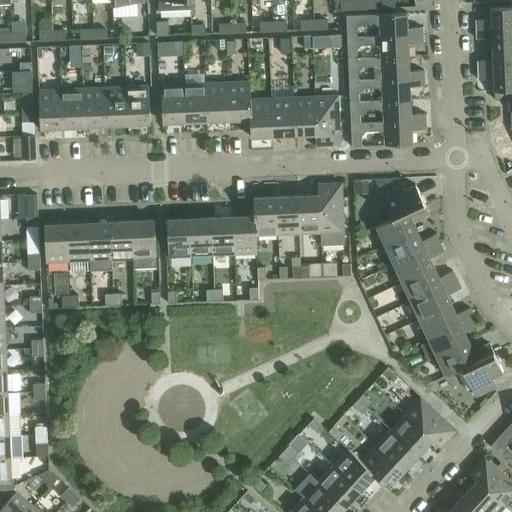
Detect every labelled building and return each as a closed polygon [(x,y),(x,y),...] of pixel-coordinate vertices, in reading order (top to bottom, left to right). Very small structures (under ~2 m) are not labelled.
[(158,0),(159,11),(192,10),(191,0),(158,0)] [(366,0),(354,1),(354,10),(367,9),(366,0)] [(381,0),(382,1),(382,9),(395,8),(395,0),(381,0)] [(354,10),(354,1),(341,2),(341,10),(354,10)] [(477,20),(477,30),(511,28),(511,7),(492,8),(492,20),(477,20)] [(347,16),(347,38),(422,35),(422,27),(408,28),(407,14),(347,16)] [(328,20),(314,21),(315,30),(328,29),(328,20)] [(315,30),(314,21),(301,22),(301,30),(315,30)] [(287,22),(274,23),(274,31),(287,31),(287,22)] [(274,31),(274,23),(260,23),(261,32),(274,31)] [(233,33),(233,24),(219,25),(220,34),(233,33)] [(246,24),(233,24),(233,33),(246,33),(246,24)] [(205,26),(192,26),(192,35),(206,34),(205,26)] [(511,28),(477,30),(478,40),(493,39),(493,50),(511,48),(511,28)] [(94,39),(94,30),(80,31),(81,40),(94,39)] [(107,30),(94,30),(94,39),(107,38),(107,30)] [(66,31),(53,32),(53,41),(67,40),(66,31)] [(53,41),(53,32),(40,33),(40,41),(53,41)] [(26,33),(12,34),(13,42),(26,42),(26,33)] [(0,42),(13,42),(12,34),(0,34),(0,42)] [(342,35),(328,35),(329,47),(342,47),(342,35)] [(422,35),(347,38),(348,60),(409,57),(408,43),(423,43),(422,35)] [(313,36),(304,36),(305,49),(313,49),(313,48),(313,36)] [(289,38),(281,39),(281,53),(289,53),(289,38)] [(224,39),(215,40),(216,49),(225,48),(224,39)] [(235,40),(227,41),(227,54),(236,54),(235,40)] [(150,42),(137,43),(137,55),(150,55),(150,42)] [(80,46),(69,46),(70,56),(80,56),(80,46)] [(479,61),(479,70),(511,69),(511,48),(493,50),(494,60),(479,61)] [(90,49),(82,50),(82,62),(91,62),(90,49)] [(409,57),(348,60),(349,81),(424,78),(424,71),(410,71),(409,57)] [(20,63),(20,71),(32,71),(32,62),(20,63)] [(511,69),(479,70),(479,80),(495,79),(495,90),(511,89),(511,69)] [(32,71),(20,71),(21,79),(33,79),(32,71)] [(424,78),(349,81),(350,103),(411,100),(410,87),(425,86),(424,78)] [(250,82),(228,83),(229,120),(251,119),(250,100),(251,100),(250,82)] [(228,83),(206,84),(208,121),(229,120),(228,83)] [(206,84),(185,85),(186,122),(208,121),(206,84)] [(186,122),(185,85),(162,85),(163,123),(186,122)] [(149,86),(127,87),(128,125),(151,124),(149,86)] [(127,87),(105,88),(107,125),(128,125),(127,87)] [(105,88),(83,89),(85,126),(86,126),(107,125),(105,88)] [(83,89),(62,90),(63,130),(86,129),(86,126),(85,126),(83,89)] [(511,89),(495,90),(495,100),(511,99),(511,128),(511,89)] [(63,130),(62,90),(39,91),(41,131),(63,130)] [(338,96),(315,97),(317,135),(316,135),(317,145),(340,144),(338,96)] [(315,97),(294,98),(295,135),(316,135),(317,135),(315,97)] [(294,98),(272,99),(274,136),(295,135),(294,98)] [(251,119),(251,137),(274,136),(272,99),(251,100),(250,100),(251,119)] [(411,100),(350,103),(351,125),(426,122),(426,114),(411,114),(411,100)] [(22,106),(22,114),(34,114),(34,106),(22,106)] [(34,114),(22,114),(22,122),(34,122),(34,114)] [(426,122),(351,125),(352,146),(351,146),(351,147),(413,144),(412,130),(426,129),(426,122)] [(35,135),(23,136),(24,160),(36,159),(35,135)] [(367,179),(355,180),(355,192),(368,192),(367,179)] [(380,190),(393,219),(394,220),(425,205),(416,186),(406,190),(401,180),(380,190)] [(317,185),(318,195),(319,195),(321,233),(322,245),(344,244),(342,184),(317,185)] [(25,195),(26,219),(38,219),(37,195),(25,195)] [(319,195),(318,195),(298,196),(300,234),(321,233),(319,195)] [(298,196),(276,197),(278,235),(300,234),(298,196)] [(254,198),(254,216),(255,216),(256,236),(257,236),(278,235),(276,197),(254,198)] [(377,227),(386,246),(418,231),(413,221),(429,214),(425,205),(394,220),(393,219),(377,227)] [(254,216),(233,217),(235,255),(258,254),(257,236),(256,236),(255,216),(254,216)] [(233,217),(212,218),(213,255),(235,255),(233,217)] [(212,218),(190,219),(192,256),(213,255),(212,218)] [(38,219),(26,219),(27,227),(39,227),(38,219)] [(192,256),(190,219),(168,220),(169,257),(192,256)] [(132,221),(134,259),(134,269),(157,268),(155,220),(132,221)] [(90,221),(67,222),(69,262),(91,261),(89,223),(90,223),(90,221)] [(132,221),(111,222),(112,260),(134,259),(132,221)] [(69,262),(67,222),(45,223),(46,263),(69,262)] [(111,222),(90,223),(89,223),(91,261),(91,271),(113,270),(112,260),(111,222)] [(418,231),(386,246),(394,264),(440,243),(436,234),(422,241),(418,231)] [(440,243),(394,264),(403,283),(435,268),(430,258),(444,252),(440,243)] [(28,254),(28,262),(40,262),(40,254),(28,254)] [(40,262),(28,262),(28,270),(40,270),(40,262)] [(352,276),(351,264),(343,264),(343,276),(352,276)] [(301,278),(301,266),(293,267),(293,279),(301,278)] [(309,266),(301,266),(301,278),(310,278),(309,266)] [(266,268),(257,268),(258,280),(266,280),(266,268)] [(435,268),(403,283),(412,301),(457,280),(453,271),(439,278),(435,268)] [(373,274),(363,278),(367,287),(377,282),(373,274)] [(457,280),(412,301),(420,320),(452,305),(447,295),(461,289),(457,280)] [(258,288),(250,288),(250,300),(259,300),(258,288)] [(223,289),(215,290),(215,302),(223,301),(223,289)] [(215,302),(215,290),(207,290),(207,302),(215,302)] [(176,291),(168,292),(169,304),(177,303),(176,291)] [(161,304),(160,292),(152,292),(153,304),(161,304)] [(114,306),(113,294),(105,294),(106,306),(114,306)] [(122,294),(113,294),(114,306),(122,306),(122,294)] [(71,308),(70,296),(62,296),(63,308),(71,308)] [(79,296),(70,296),(71,308),(79,308),(79,296)] [(30,297),(30,305),(42,305),(42,297),(30,297)] [(42,305),(30,305),(30,313),(42,313),(42,305)] [(452,305),(420,320),(429,338),(474,317),(470,308),(457,315),(452,305)] [(474,317),(429,338),(437,357),(469,342),(465,332),(478,326),(474,317)] [(31,341),(32,349),(44,348),(43,340),(31,341)] [(469,342),(437,357),(446,376),(462,368),(494,353),(490,344),(474,352),(469,342)] [(44,348),(32,349),(32,357),(44,356),(44,348)] [(462,368),(476,397),(497,387),(493,377),(503,372),(494,353),(462,368)] [(388,368),(382,374),(391,382),(397,376),(388,368)] [(33,384),(34,392),(46,392),(45,383),(33,384)] [(46,392),(34,392),(34,400),(46,400),(46,392)] [(8,393),(0,393),(0,415),(8,415),(8,393)] [(364,394),(358,400),(367,408),(372,402),(364,394)] [(421,398),(405,414),(433,440),(440,448),(456,430),(421,398)] [(367,408),(358,400),(353,406),(361,414),(367,408)] [(405,414),(391,430),(419,456),(433,440),(405,414)] [(8,415),(0,415),(0,436),(9,436),(8,415)] [(314,419),(308,425),(317,433),(323,427),(314,419)] [(492,447),(507,461),(511,455),(511,423),(490,447),(491,447),(492,447)] [(329,432),(338,440),(343,434),(334,426),(329,432)] [(35,427),(36,435),(48,435),(47,427),(35,427)] [(391,430),(376,446),(404,471),(419,456),(391,430)] [(48,435),(36,435),(36,443),(48,443),(48,435)] [(0,458),(10,458),(9,436),(0,436),(0,458)] [(290,445),(285,451),(293,459),(299,453),(290,445)] [(376,446),(362,462),(361,462),(376,475),(375,476),(389,488),(404,471),(376,446)] [(349,450),(333,466),(361,492),(375,476),(376,475),(361,462),(362,462),(349,450)] [(293,459),(285,451),(279,457),(288,465),(293,459)] [(470,474),(477,481),(478,481),(506,506),(511,511),(511,481),(485,457),(470,474)] [(10,458),(0,458),(0,492),(14,486),(11,481),(10,458)] [(333,466),(319,482),(346,507),(361,492),(333,466)] [(296,490),(304,498),(319,511),(342,511),(346,507),(319,482),(310,474),(296,490)] [(253,485),(262,493),(267,487),(259,479),(253,485)] [(477,481),(463,497),(479,511),(500,511),(506,506),(478,481),(477,481)] [(14,486),(0,492),(0,511),(28,511),(33,507),(16,491),(14,486)] [(61,496),(67,502),(75,493),(69,487),(61,496)] [(248,491),(242,497),(251,505),(256,499),(248,491)] [(75,493),(67,502),(73,507),(81,499),(75,493)] [(479,511),(463,497),(449,511),(479,511)] [(319,511),(304,498),(291,511),(319,511)]
